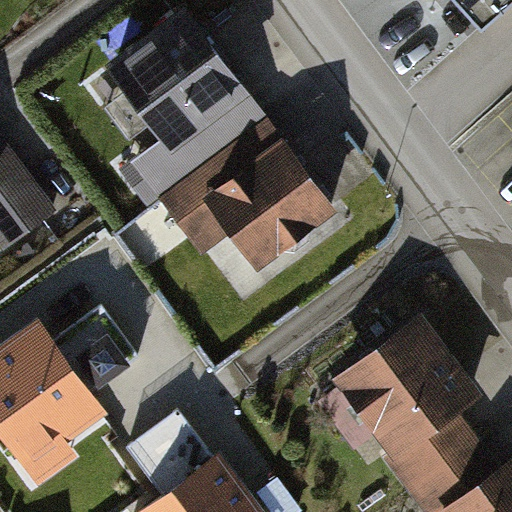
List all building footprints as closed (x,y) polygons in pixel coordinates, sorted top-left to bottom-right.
[(511,0),(463,0),(486,25),(511,0)] [(177,3),(97,67),(163,150),(244,86),(177,3)] [(260,114),(153,194),(200,256),(238,228),(265,264),(333,212),(260,114)] [(0,244),(43,214),(0,153),(0,244)] [(141,354),(104,304),(55,339),(43,323),(0,353),(0,422),(28,461),(104,406),(92,390),(141,354)] [(439,511),(511,511),(511,451),(410,314),(334,370),(439,511)] [(259,511),(181,405),(132,441),(170,493),(144,511),(259,511)]
